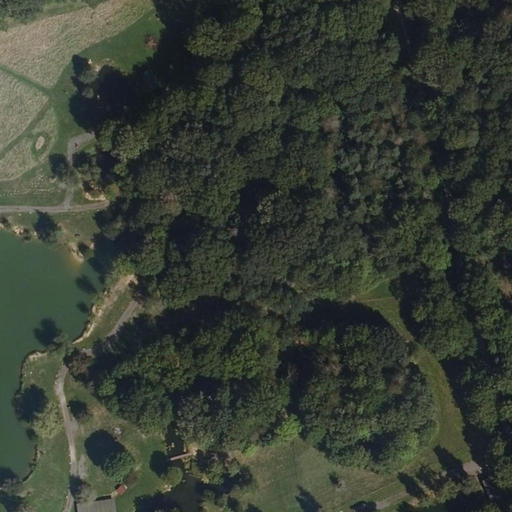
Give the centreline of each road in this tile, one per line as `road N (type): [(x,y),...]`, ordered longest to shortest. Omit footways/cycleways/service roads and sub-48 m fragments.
road 1 (track): [(511,418),(480,344),(452,202),(392,0)]
road 2 (track): [(66,511),(74,443),(58,384),(62,363),(109,337),(170,254)]
road 3 (track): [(0,210),(74,211),(133,198)]
